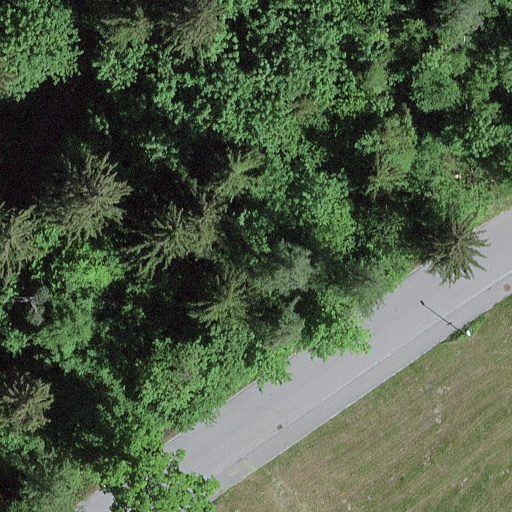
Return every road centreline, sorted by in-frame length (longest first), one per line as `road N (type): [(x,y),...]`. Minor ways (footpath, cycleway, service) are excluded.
road 1 (residential): [(112,511),(511,238)]
road 2 (track): [(0,232),(99,0)]
